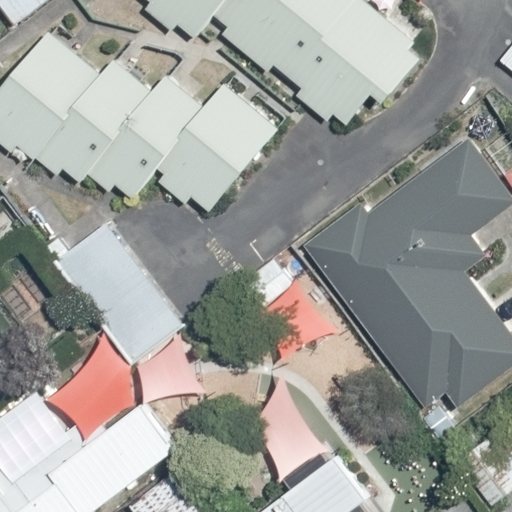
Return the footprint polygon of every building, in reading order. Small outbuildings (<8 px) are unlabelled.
[(0,0),(17,24),(50,0),(0,0)] [(158,0),(152,7),(175,25),(180,19),(201,36),(217,16),(229,25),(224,32),(272,70),(276,64),(303,86),(297,93),(330,119),(335,113),(349,124),(375,92),(387,101),(424,55),(413,46),(419,39),(370,0),(158,0)] [(52,34),(0,97),(0,136),(15,149),(20,142),(60,175),(66,167),(85,182),(91,175),(114,193),(119,187),(136,200),(162,169),(165,172),(159,180),(189,204),(196,196),(212,210),(282,126),(227,80),(206,104),(169,73),(154,91),(116,59),(103,76),(52,34)] [(305,245),(428,405),(448,389),(460,405),(511,365),(511,327),(468,269),(490,253),(476,234),(511,206),(511,187),(472,135),(372,212),(363,201),(305,245)] [(188,326),(108,217),(55,256),(135,364),(188,326)] [(0,511),(89,511),(178,445),(145,401),(111,427),(96,408),(70,427),(41,389),(0,420),(0,511)] [(511,487),(511,416),(474,447),(508,491),(511,487)] [(374,511),(365,499),(371,494),(339,453),(259,511),(374,511)]
